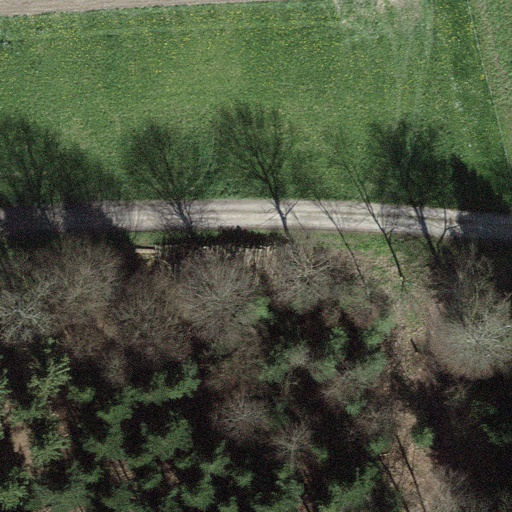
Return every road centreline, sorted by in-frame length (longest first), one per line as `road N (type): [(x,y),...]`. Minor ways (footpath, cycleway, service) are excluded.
road 1 (track): [(511,238),(302,227),(0,235)]
road 2 (track): [(453,511),(440,364),(442,231)]
